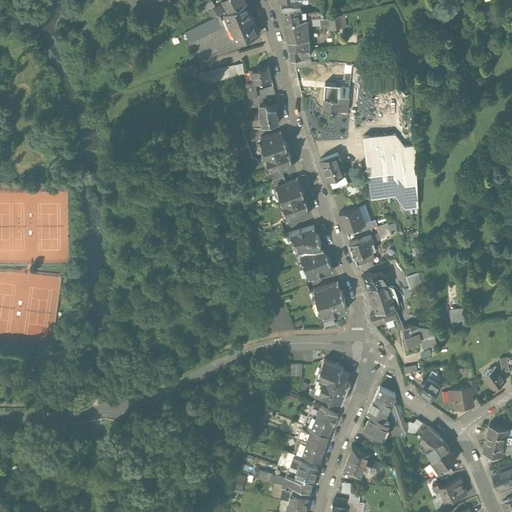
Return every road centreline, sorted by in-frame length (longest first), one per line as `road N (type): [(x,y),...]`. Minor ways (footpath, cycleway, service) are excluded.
road 1 (residential): [(371,377),(288,113),(240,1)]
road 2 (residential): [(371,377),(341,368),(275,373),(111,441),(0,450)]
road 3 (residential): [(371,377),(323,511)]
